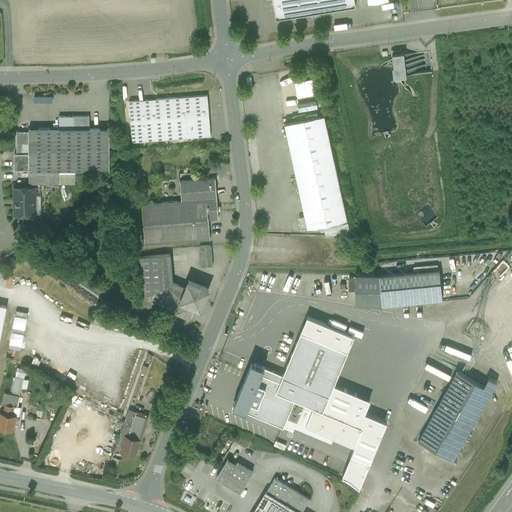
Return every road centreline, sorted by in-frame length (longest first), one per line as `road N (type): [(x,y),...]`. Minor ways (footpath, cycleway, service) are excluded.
road 1 (residential): [(210,342),(249,235),(226,59)]
road 2 (residential): [(226,59),(511,18)]
road 3 (residential): [(210,342),(106,297),(35,250),(2,224),(0,194)]
road 4 (residential): [(0,78),(226,59)]
road 5 (residential): [(141,508),(210,342)]
road 6 (tertiary): [(141,508),(0,477)]
